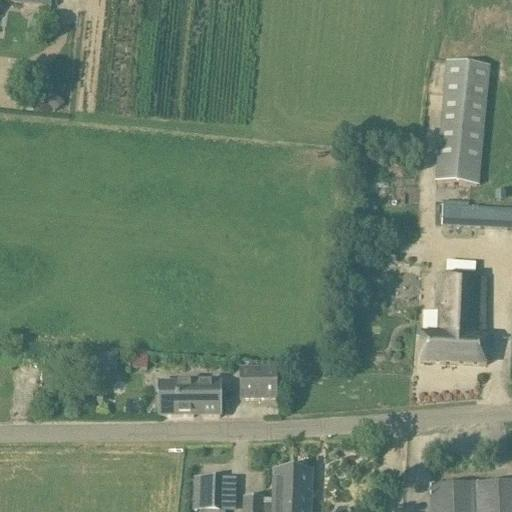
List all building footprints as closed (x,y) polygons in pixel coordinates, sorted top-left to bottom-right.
[(36,15),(28,28),(39,34),(46,21),(36,15)] [(447,64),(435,183),(478,187),(491,69),(447,64)] [(511,209),(444,206),(442,230),(511,233),(511,209)] [(420,337),(419,366),(487,368),(488,340),(485,338),(487,280),(436,278),(434,337),(420,337)] [(88,371),(100,371),(101,354),(89,354),(88,371)] [(133,356),(132,370),(147,371),(148,357),(133,356)] [(276,370),(239,371),(239,402),(276,401),(276,370)] [(160,418),(219,419),(219,385),(160,385),(160,418)] [(292,511),(294,473),(273,472),(272,503),(262,503),(262,501),(244,500),(243,511),(292,511)] [(294,473),(292,511),(311,511),(312,473),(294,473)] [(198,511),(221,511),(222,479),(200,479),(198,511)] [(511,511),(511,484),(429,488),(429,511),(511,511)]
